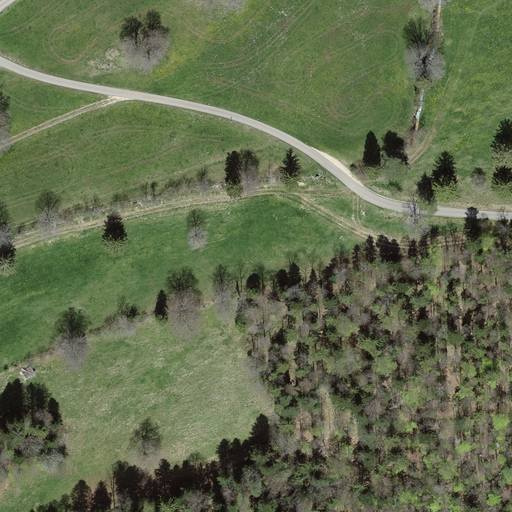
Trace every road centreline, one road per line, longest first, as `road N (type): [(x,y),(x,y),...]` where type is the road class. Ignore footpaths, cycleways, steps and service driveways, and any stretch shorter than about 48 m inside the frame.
road 1 (track): [(0,246),(193,197),(360,191)]
road 2 (unclassified): [(0,60),(43,77),(253,122),(338,173)]
road 3 (track): [(286,188),(380,240),(413,245),(474,236),(511,246)]
road 4 (unclassified): [(511,216),(386,203),(338,173)]
road 5 (track): [(127,93),(0,148)]
